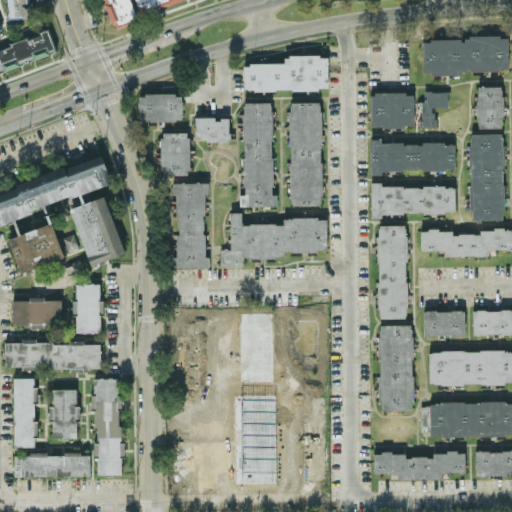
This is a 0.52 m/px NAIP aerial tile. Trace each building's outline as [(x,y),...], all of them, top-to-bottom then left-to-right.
[(5,0),(8,19),(33,15),(31,0),(5,0)] [(137,18),(129,0),(102,0),(113,27),(137,18)] [(135,0),(139,13),(180,0),(135,0)] [(0,71),(55,52),(47,30),(0,46),(0,71)] [(422,38),(422,71),(507,72),(508,35),(466,35),(466,39),(422,38)] [(328,88),(327,55),(283,55),(284,62),(243,63),(243,90),(328,88)] [(501,85),(476,86),(477,128),(503,127),(501,85)] [(435,126),(434,106),(447,106),(447,90),(425,91),(425,101),(421,101),(422,127),(435,126)] [(413,126),(413,92),(370,93),(371,127),(413,126)] [(138,93),(138,120),(181,120),(182,93),(138,93)] [(239,205),(277,206),(277,194),(271,194),(272,102),(243,101),(242,194),(239,194),(239,205)] [(321,204),(321,102),(289,102),(289,204),(321,204)] [(195,117),(195,136),(206,136),(206,141),(229,141),(229,117),(195,117)] [(188,132),(160,132),(161,174),(189,174),(188,132)] [(502,132),(469,133),(470,219),(503,219),(502,132)] [(371,170),(454,170),(454,142),(380,142),(380,138),(371,138),(371,170)] [(0,188),(0,219),(111,185),(102,157),(0,188)] [(175,267),(209,267),(209,256),(204,256),(204,192),(208,192),(208,182),(172,182),(172,194),(176,194),(175,267)] [(370,217),(381,217),(381,212),(454,212),(454,185),(380,186),(380,182),(370,182),(370,217)] [(69,207),(90,265),(124,253),(104,195),(69,207)] [(326,217),(283,217),(282,223),(241,223),(241,212),(230,211),(229,248),(220,248),(220,265),(242,265),(242,257),(284,257),(284,250),(326,251),(326,217)] [(19,271),(63,257),(52,222),(7,237),(19,271)] [(407,317),(406,224),(377,224),(378,318),(407,317)] [(511,249),(511,228),(480,228),(480,233),(452,233),(452,229),(420,229),(420,250),(443,250),(443,255),(488,255),(488,249),(511,249)] [(100,332),(100,311),(103,311),(103,299),(100,299),(99,282),(74,283),(75,332),(100,332)] [(61,298),(12,298),(12,324),(29,324),(29,325),(62,325),(61,298)] [(511,333),(511,308),(472,309),(472,334),(511,333)] [(423,310),(423,335),(464,334),(464,310),(423,310)] [(412,410),(412,324),(378,324),(379,410),(412,410)] [(100,343),(82,343),(82,340),(4,341),(4,367),(100,367),(100,343)] [(511,383),(511,349),(429,350),(429,383),(511,383)] [(13,377),(14,446),(36,446),(35,421),(34,377),(13,377)] [(123,473),(122,441),(121,441),(119,393),(118,393),(118,377),(93,378),(93,395),(90,395),(91,408),(95,408),(96,442),(93,443),(93,456),(96,456),(97,474),(123,473)] [(76,388),(51,388),(52,406),(48,406),(48,419),(52,419),(52,437),(76,437),(76,418),(79,418),(79,405),(76,405),(76,388)] [(511,401),(421,401),(421,429),(429,429),(429,435),(511,434),(511,401)] [(511,450),(475,450),(475,474),(511,474),(511,450)] [(373,473),(397,472),(397,478),(441,478),(441,472),(465,472),(464,451),(432,451),(432,456),(405,456),(405,452),(373,452),(373,473)] [(90,475),(90,452),(14,453),(14,476),(90,475)]
